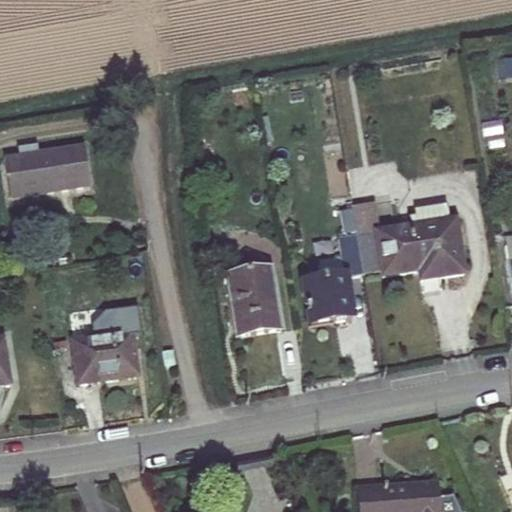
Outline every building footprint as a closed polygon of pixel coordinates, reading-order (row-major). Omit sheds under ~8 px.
[(4,161),(10,203),(90,190),(83,149),(38,156),(37,147),(17,151),(18,159),(4,161)] [(357,240),(376,236),(382,274),(383,279),(419,272),(438,270),(440,279),(463,275),(454,223),(379,236),(375,210),(352,214),(357,240)] [(376,236),(357,240),(363,277),(382,274),(376,236)] [(357,240),(337,243),(341,261),(317,266),(320,283),(303,286),(310,328),(352,321),(345,280),(363,277),(357,240)] [(438,270),(419,272),(421,283),(440,279),(438,270)] [(280,333),(270,271),(226,278),(236,340),(280,333)] [(136,377),(129,329),(115,330),(114,324),(112,318),(107,314),(91,316),(88,321),(86,327),(87,334),(73,336),(80,385),(136,377)] [(2,343),(0,343),(0,389),(9,388),(2,343)] [(457,511),(451,498),(438,499),(437,485),(356,490),(357,511),(457,511)]
